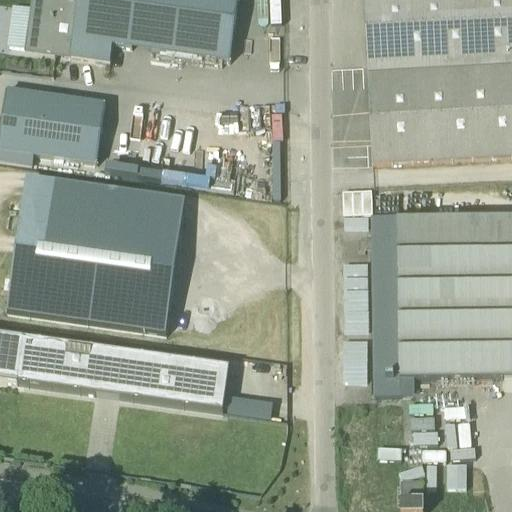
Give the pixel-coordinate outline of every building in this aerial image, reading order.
[(36,0),(35,14),(30,54),(68,59),(68,62),(110,68),(112,50),(71,44),(77,0),(36,0)] [(239,0),(77,0),(71,44),(112,50),(230,67),(239,0)] [(511,0),(362,0),(367,79),(372,169),(511,161),(511,0)] [(13,11),(7,52),(29,54),(30,54),(35,14),(13,11)] [(6,95),(0,137),(0,155),(33,160),(97,170),(105,109),(6,95)] [(0,155),(0,167),(31,172),(33,160),(0,155)] [(105,169),(103,176),(128,181),(129,173),(105,169)] [(25,183),(23,198),(183,221),(184,206),(25,183)] [(183,221),(23,198),(6,318),(166,341),(183,221)] [(511,221),(397,223),(399,385),(413,385),(511,383),(511,221)] [(413,402),(413,385),(399,385),(397,223),(371,223),(374,403),(413,402)] [(23,344),(0,341),(0,386),(16,389),(23,344)] [(229,374),(23,344),(16,389),(222,418),(229,374)] [(400,511),(422,511),(422,510),(422,489),(400,489),(400,511)]
